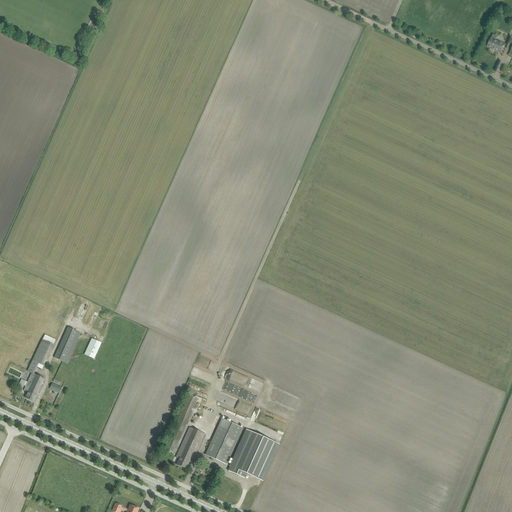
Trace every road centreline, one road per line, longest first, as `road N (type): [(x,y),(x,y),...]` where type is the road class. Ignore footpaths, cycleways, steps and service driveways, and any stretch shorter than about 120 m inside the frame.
road 1 (track): [(374,23),(217,366),(209,407)]
road 2 (unclassified): [(241,511),(0,401)]
road 3 (primary): [(218,511),(0,411)]
road 4 (unclassified): [(195,511),(0,421)]
road 5 (track): [(322,0),(511,86)]
